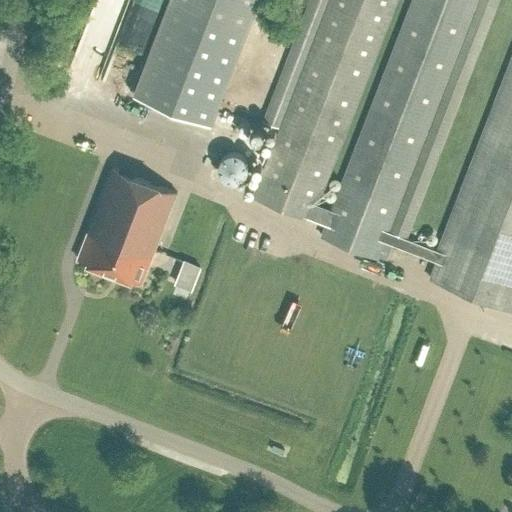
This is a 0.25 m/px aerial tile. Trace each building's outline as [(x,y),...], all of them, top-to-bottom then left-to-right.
[(97,0),(70,73),(96,83),(128,0),(97,0)] [(173,0),(138,92),(213,120),(258,0),(173,0)] [(385,239),(437,259),(430,276),(511,307),(511,62),(441,249),(407,236),(497,0),(410,0),(331,206),(318,201),(395,0),(308,0),(263,118),(280,125),(253,195),(324,223),(320,234),(379,257),(385,239)] [(140,282),(177,191),(114,166),(78,257),(140,282)] [(310,252),(306,263),(343,275),(346,264),(310,252)] [(185,260),(176,285),(192,291),(201,266),(185,260)] [(347,278),(377,288),(381,277),(350,267),(347,278)] [(361,309),(380,315),(383,305),(365,299),(361,309)]
